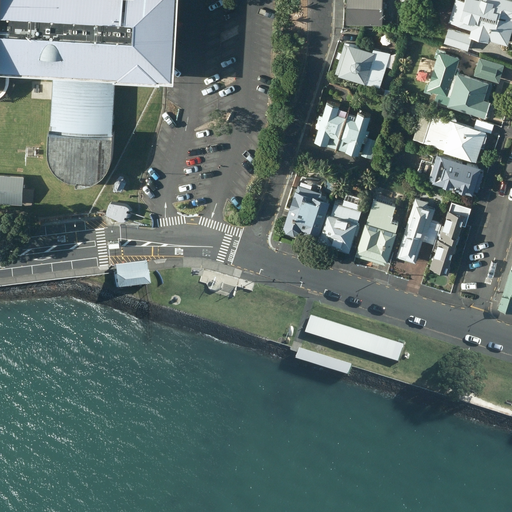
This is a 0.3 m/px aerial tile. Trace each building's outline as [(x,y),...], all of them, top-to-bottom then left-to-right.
[(189,0),(0,0),(0,96),(2,96),(5,94),(7,92),(9,90),(11,87),(12,84),(13,81),(14,63),(58,66),(54,144),(54,149),(54,154),(56,158),(58,163),(60,167),(64,170),(67,173),(72,176),(76,178),(81,178),(81,183),(86,183),(92,182),(97,180),(102,177),(106,174),(110,170),(114,166),(116,161),(118,155),(118,150),(121,72),(187,74),(189,0)] [(386,24),(386,0),(351,0),(350,22),(386,24)] [(511,0),(459,0),(454,18),(477,25),(475,32),(494,37),(495,35),(511,40),(511,0)] [(470,51),(474,38),(455,32),(451,45),(470,51)] [(348,41),(339,70),(384,84),(395,51),(378,46),(377,48),(353,41),(353,43),(348,41)] [(440,90),(438,98),(490,115),(495,99),(491,98),(497,82),(463,71),(461,65),(464,55),(449,51),(450,48),(440,46),(437,55),(441,56),(433,83),(430,82),(427,90),(435,92),(436,89),(440,90)] [(502,81),(507,63),(483,55),(477,73),(502,81)] [(345,102),(332,98),(328,112),(324,111),(320,125),(324,126),(321,139),(330,141),(329,144),(339,147),(348,112),(343,110),(345,102)] [(361,116),(348,112),(339,147),(349,150),(350,147),(364,151),(367,139),(370,139),(373,127),(371,126),(376,113),(363,109),(361,116)] [(449,147),(448,149),(480,159),(489,131),(424,110),(415,136),(449,147)] [(494,131),(496,123),(479,117),(476,126),(494,131)] [(381,138),(371,135),(366,153),(377,156),(381,138)] [(442,152),(434,177),(479,190),(480,187),(484,188),(489,169),(486,168),(487,164),(447,152),(447,153),(442,152)] [(0,200),(26,202),(27,175),(0,173),(0,200)] [(118,190),(122,192),(126,183),(122,181),(123,178),(119,176),(113,191),(117,193),(118,190)] [(328,188),(302,180),(289,223),(292,229),(300,231),(306,228),(307,225),(325,230),(336,196),(327,193),(328,188)] [(431,200),(419,196),(399,256),(418,263),(426,240),(436,244),(443,222),(434,219),(438,207),(430,205),(431,200)] [(400,204),(378,197),(359,253),(390,264),(404,222),(395,218),(400,204)] [(363,217),(367,206),(340,198),(337,210),(334,209),(324,240),(353,249),(354,245),(356,245),(365,218),(363,217)] [(450,275),(475,206),(455,200),(447,225),(445,224),(437,248),(439,249),(432,269),(450,275)] [(125,205),(110,203),(108,206),(106,211),(106,216),(120,223),(125,223),(128,222),(128,220),(131,214),(131,212),(129,209),(125,205)] [(114,265),(117,289),(149,285),(146,261),(114,265)] [(511,270),(501,305),(511,308),(511,270)] [(312,316),(306,333),(398,362),(403,346),(312,316)] [(354,367),(301,350),(297,363),(350,379),(354,367)]
